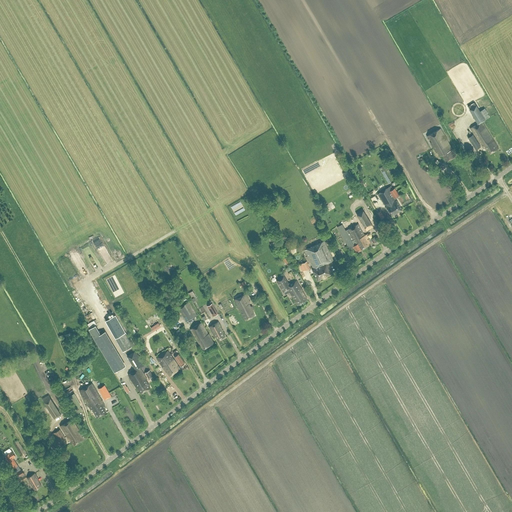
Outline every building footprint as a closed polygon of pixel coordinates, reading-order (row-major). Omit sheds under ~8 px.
[(474,125),(470,128),(483,147),(485,145),(489,153),(498,148),(482,121),(489,117),(484,108),(480,111),(474,102),(468,106),(478,123),(474,125)] [(452,149),(440,128),(427,135),(429,139),(430,139),(431,141),(430,142),(436,152),(437,152),(439,155),(442,154),(445,160),(456,155),(452,148),(452,149)] [(475,149),(480,146),(472,134),(467,137),(475,149)] [(392,188),(391,185),(378,193),(384,204),(385,203),(386,205),(386,206),(392,215),(402,209),(396,199),(396,200),(394,197),(399,195),(394,187),(392,188)] [(237,215),(246,210),(242,202),(233,206),(237,215)] [(366,230),(373,226),(359,205),(354,209),(366,230)] [(373,243),(377,241),(375,237),(371,239),(371,238),(369,239),(366,234),(365,235),(365,234),(364,234),(358,224),(346,230),(342,224),(337,226),(349,248),(353,246),(357,252),(371,244),(371,242),(372,241),(373,243)] [(326,263),(333,259),(324,240),(304,249),(314,269),(313,269),(317,279),(331,273),(326,263)] [(300,264),(303,271),(310,268),(307,261),(300,264)] [(248,284),(242,272),(235,276),(240,287),(248,284)] [(298,305),(307,299),(303,291),(302,289),(296,280),(289,284),(284,275),(277,280),(283,291),(288,288),(294,299),(298,305)] [(87,290),(80,292),(83,299),(89,297),(87,290)] [(196,296),(193,290),(188,293),(191,299),(192,298),(193,301),(196,299),(194,297),(196,296)] [(245,319),(255,314),(252,310),(254,309),(252,306),(251,306),(249,303),(250,303),(246,294),(234,299),(241,313),(242,312),(245,319)] [(193,317),(197,315),(189,301),(178,306),(188,323),(194,320),(193,317)] [(207,306),(213,316),(218,313),(212,303),(207,306)] [(158,313),(147,319),(149,323),(160,318),(158,313)] [(179,314),(170,319),(175,327),(183,322),(179,314)] [(153,330),(161,325),(158,321),(151,326),(153,330)] [(218,339),(225,336),(223,332),(220,325),(218,321),(209,326),(215,336),(216,336),(218,339)] [(203,349),(214,343),(211,338),(209,333),(208,334),(202,323),(201,322),(190,329),(199,343),(200,343),(203,349)] [(120,332),(125,346),(132,344),(127,330),(120,332)] [(100,334),(94,337),(115,372),(124,367),(103,332),(100,334)] [(136,350),(134,352),(127,355),(136,370),(129,374),(137,388),(138,387),(141,393),(151,387),(146,380),(147,379),(140,367),(142,366),(145,365),(136,350)] [(178,365),(168,350),(157,357),(164,369),(167,372),(170,376),(180,368),(178,365)] [(174,356),(177,360),(180,365),(185,362),(178,353),(174,356)] [(145,372),(148,378),(153,375),(150,369),(145,372)] [(97,417),(106,412),(103,407),(105,406),(92,383),(80,390),(91,409),(93,408),(97,417)] [(102,395),(109,391),(105,384),(98,388),(102,395)] [(54,418),(61,414),(51,397),(49,394),(42,398),(44,401),(54,418)] [(82,435),(85,433),(84,431),(80,433),(79,431),(80,431),(72,418),(60,425),(69,440),(70,439),(74,445),(84,439),(82,435)] [(57,442),(65,438),(60,429),(52,433),(57,442)] [(8,460),(13,468),(17,465),(12,457),(15,456),(12,451),(5,455),(8,460)] [(35,489),(41,485),(39,481),(38,481),(37,479),(38,478),(35,473),(27,477),(35,489)]
